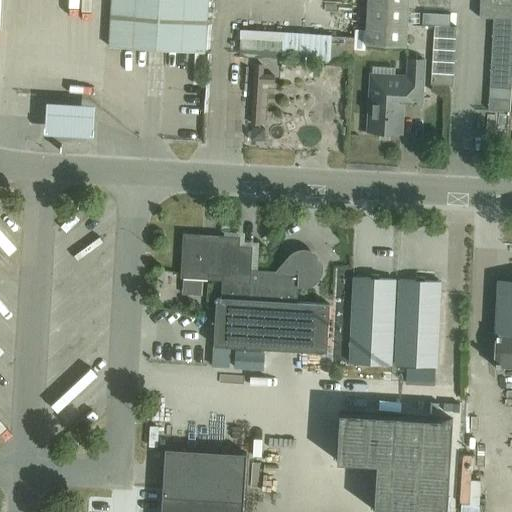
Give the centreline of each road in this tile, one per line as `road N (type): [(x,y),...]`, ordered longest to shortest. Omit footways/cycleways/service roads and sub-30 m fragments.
road 1 (unclassified): [(511,194),(37,167)]
road 2 (unclassified): [(23,511),(37,167)]
